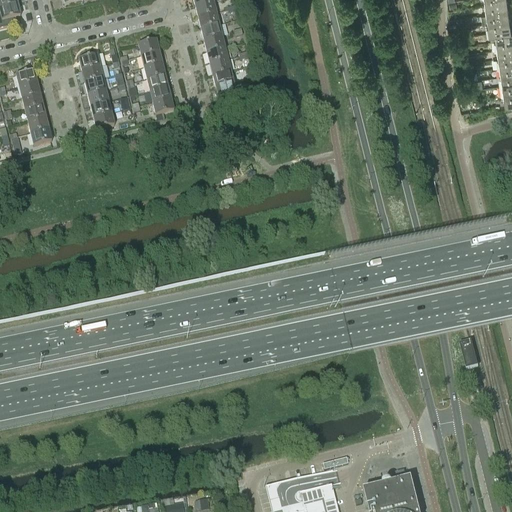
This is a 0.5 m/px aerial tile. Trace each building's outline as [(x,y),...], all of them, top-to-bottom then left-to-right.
[(15,0),(0,0),(0,10),(17,6),(15,0)] [(211,0),(192,0),(194,8),(213,4),(211,0)] [(507,12),(505,3),(484,6),(485,15),(507,12)] [(213,4),(194,8),(197,20),(215,15),(213,4)] [(17,6),(0,10),(0,16),(2,23),(20,18),(17,6)] [(508,21),(507,12),(485,15),(480,16),(481,25),(486,24),(508,21)] [(215,15),(197,20),(200,31),(218,27),(215,15)] [(509,30),(508,21),(486,24),(488,33),(494,33),(493,32),(509,30)] [(218,27),(200,31),(203,43),(221,38),(218,27)] [(493,32),(494,33),(495,41),(511,38),(511,29),(509,30),(493,32)] [(221,38),(203,43),(206,55),(224,50),(221,38)] [(511,38),(495,41),(496,50),(511,48),(511,38)] [(137,47),(140,59),(158,54),(155,42),(137,47)] [(511,48),(496,50),(497,59),(511,57),(511,48)] [(224,50),(206,55),(209,66),(227,62),(224,50)] [(158,54),(140,59),(143,70),(161,66),(158,54)] [(78,62),(81,73),(99,69),(96,57),(78,62)] [(511,57),(497,59),(498,68),(511,66),(511,57)] [(227,62),(209,66),(212,78),(230,73),(227,62)] [(161,66),(143,70),(146,82),(164,77),(161,66)] [(511,66),(498,68),(500,77),(511,75),(511,66)] [(99,69),(81,73),(84,85),(102,81),(99,69)] [(15,77),(18,89),(36,85),(33,73),(15,77)] [(230,73),(212,78),(215,90),(233,85),(230,73)] [(511,75),(500,77),(501,86),(511,84),(511,75)] [(164,77),(146,82),(149,94),(167,89),(164,77)] [(102,81),(84,85),(87,97),(105,92),(102,81)] [(511,84),(501,86),(502,95),(511,93),(511,84)] [(36,85),(18,89),(21,101),(39,96),(36,85)] [(233,85),(215,90),(218,102),(236,97),(233,85)] [(134,89),(128,91),(130,98),(137,97),(135,89),(134,89)] [(167,89),(149,94),(152,105),(170,101),(167,89)] [(105,92),(87,97),(90,108),(108,104),(105,92)] [(511,93),(502,95),(503,104),(511,103),(511,93)] [(39,96),(21,101),(24,113),(42,108),(39,96)] [(170,101),(152,105),(155,117),(173,113),(170,101)] [(108,104),(90,108),(93,120),(111,116),(108,104)] [(42,108),(24,113),(27,124),(45,120),(42,108)] [(162,115),(155,117),(156,124),(164,122),(162,115)] [(111,116),(93,120),(96,132),(114,128),(111,116)] [(45,120),(27,124),(30,136),(48,131),(45,120)] [(48,131),(30,136),(33,148),(51,143),(48,131)] [(459,345),(466,371),(478,367),(471,342),(459,345)] [(475,399),(481,398),(478,386),(472,387),(475,399)] [(347,465),(346,460),(322,466),(324,472),(347,465)] [(264,489),(270,511),(336,511),(330,488),(339,486),(337,477),(336,471),(264,489)] [(368,511),(419,511),(411,480),(363,492),(368,511)] [(203,511),(209,511),(208,501),(196,503),(197,511),(203,511)]
